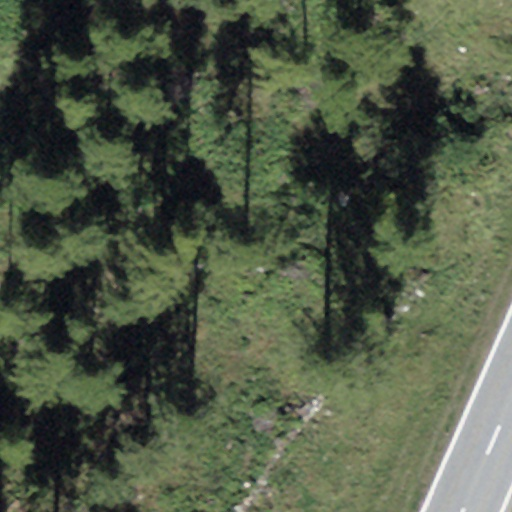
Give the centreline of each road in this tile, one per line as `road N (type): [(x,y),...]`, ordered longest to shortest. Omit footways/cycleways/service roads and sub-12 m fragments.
road 1 (track): [(119,0),(0,92)]
road 2 (primary): [(463,511),(511,392)]
